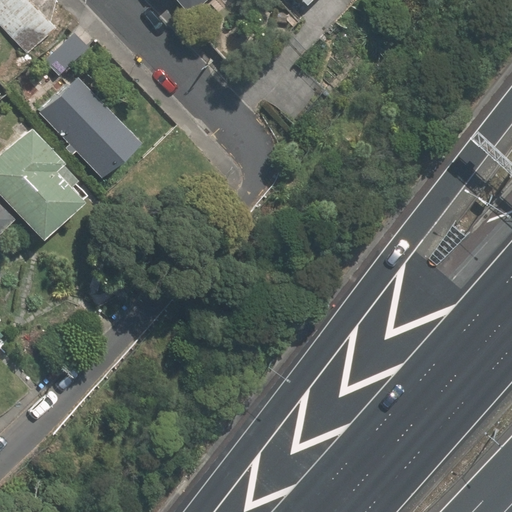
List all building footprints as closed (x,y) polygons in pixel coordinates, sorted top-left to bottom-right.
[(37,0),(0,0),(0,22),(27,49),(57,19),(37,0)] [(162,0),(182,21),(205,0),(162,0)] [(309,0),(287,0),(298,11),(309,0)] [(79,69),(39,108),(102,173),(143,134),(79,69)] [(32,119),(0,150),(0,184),(48,232),(90,191),(60,161),(67,154),(32,119)] [(0,229),(17,213),(0,196),(0,229)]
